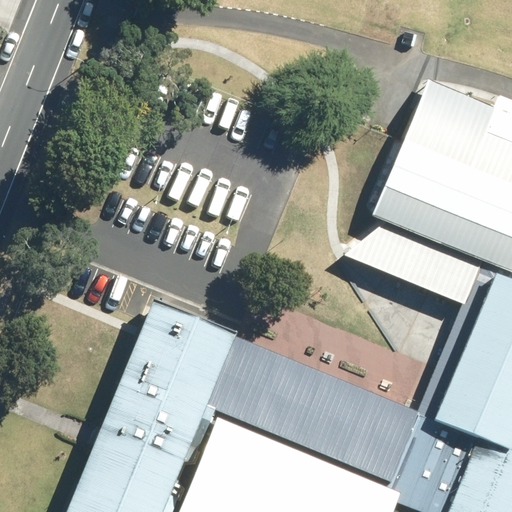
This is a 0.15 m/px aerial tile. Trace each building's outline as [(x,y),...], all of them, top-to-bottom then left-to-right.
[(511,118),(414,81),(359,221),(453,257),(511,280),(511,118)] [(511,443),(511,280),(477,267),(419,408),(511,443)] [(164,511),(203,415),(233,337),(145,303),(62,511),(164,511)] [(507,511),(511,500),(511,443),(419,408),(233,337),(203,415),(456,511),(507,511)] [(451,511),(425,503),(421,511),(451,511)]
